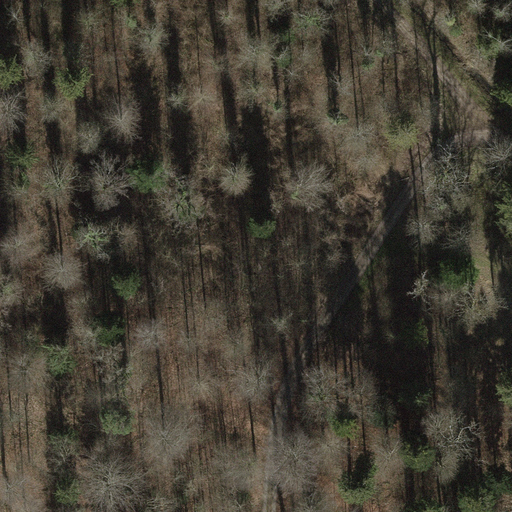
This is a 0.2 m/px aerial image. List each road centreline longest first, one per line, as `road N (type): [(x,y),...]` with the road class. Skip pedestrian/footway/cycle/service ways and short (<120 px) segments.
road 1 (track): [(270,511),(273,431),(301,351),(469,117)]
road 2 (track): [(378,0),(453,85),(469,117),(511,144)]
